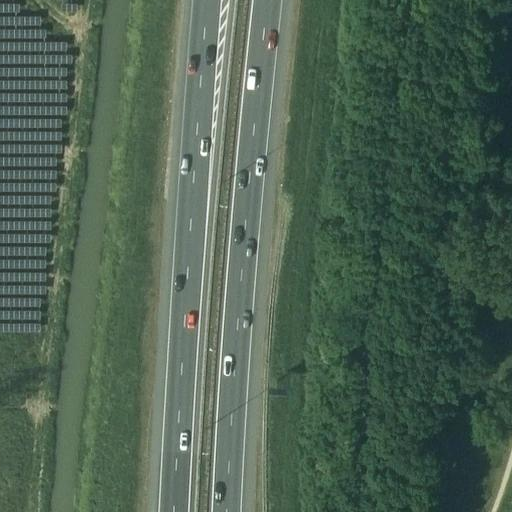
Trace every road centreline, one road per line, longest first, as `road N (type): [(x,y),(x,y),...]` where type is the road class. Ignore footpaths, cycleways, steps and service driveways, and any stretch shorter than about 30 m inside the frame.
road 1 (motorway): [(228,511),(270,0)]
road 2 (motorway): [(206,0),(175,511)]
